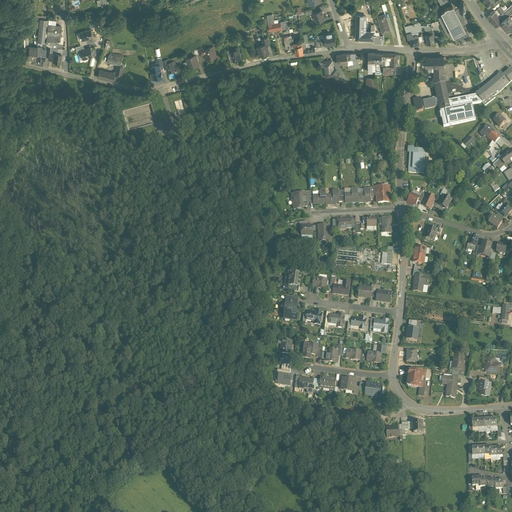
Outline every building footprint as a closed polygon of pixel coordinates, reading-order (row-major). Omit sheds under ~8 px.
[(461,9),(458,4),(456,0),(450,0),(452,5),(452,6),(449,7),(445,9),(445,10),(441,12),(443,15),(438,17),(446,32),(450,30),(453,36),(458,34),(459,36),(462,34),(461,32),(465,30),(462,24),(467,21),(461,9)] [(511,4),(504,11),(501,6),(494,11),(498,16),(501,13),(505,18),(509,16),(508,15),(511,12),(511,4)] [(322,9),(313,12),(316,21),(324,19),(322,9)] [(501,13),(498,16),(494,11),(491,13),(489,15),(488,14),(487,16),(486,16),(490,21),(494,27),(499,23),(505,18),(501,13)] [(385,13),(381,15),(382,17),(378,18),(382,31),(390,29),(385,13)] [(366,15),(356,15),(356,26),(363,26),(364,26),(364,20),(366,20),(366,15)] [(511,26),(511,19),(509,16),(505,18),(499,23),(506,32),(511,26)] [(47,20),(40,19),(38,41),(42,42),(44,42),(47,20)] [(280,21),(280,22),(281,28),(289,27),(288,20),(280,21)] [(433,26),(424,28),(425,34),(433,33),(441,30),(437,20),(432,22),(433,26)] [(420,23),(405,27),(406,34),(417,31),(422,30),(420,23)] [(55,25),(48,24),(47,35),(59,36),(60,26),(55,25)] [(370,31),(363,31),(363,26),(356,26),(356,38),(373,39),(373,34),(374,31),(370,31)] [(91,30),(80,33),(82,41),(86,40),(92,38),(93,38),(91,30)] [(331,33),(327,34),(324,35),(324,38),(325,45),(329,45),(332,45),(332,44),(335,44),(334,33),(331,34),(331,33)] [(433,33),(425,34),(427,43),(434,42),(433,33)] [(59,36),(47,35),(46,42),(50,43),(59,44),(59,43),(59,36)] [(294,42),(293,36),(290,35),(284,36),(286,47),(291,47),(295,46),(302,45),(302,41),(294,42)] [(418,37),(410,38),(411,45),(419,43),(419,40),(421,40),(420,36),(418,37)] [(42,42),(38,41),(36,50),(45,52),(46,49),(41,48),(42,42)] [(263,44),(257,46),(260,54),(269,51),(266,44),(266,43),(263,44)] [(302,45),(295,46),(296,54),(303,53),(303,49),(302,45)] [(37,47),(29,46),(27,57),(35,58),(36,50),(37,47)] [(62,48),(50,46),(48,59),(52,59),(52,60),(60,61),(60,59),(63,59),(64,53),(61,53),(62,48)] [(205,49),(204,46),(197,48),(200,56),(205,54),(204,50),(205,49)] [(84,49),(81,50),(81,51),(83,59),(93,56),(91,47),(84,49)] [(205,49),(204,50),(205,54),(207,59),(216,56),(213,47),(205,49)] [(238,49),(230,51),(231,53),(233,60),(241,58),(238,49)] [(36,50),(35,58),(43,60),(44,60),(45,52),(36,50)] [(397,53),(382,52),(382,61),(382,62),(382,66),(383,66),(386,66),(386,59),(391,59),(391,62),(394,62),(395,62),(397,62),(397,57),(399,57),(399,54),(397,54),(397,53)] [(345,53),(336,54),(337,64),(343,63),(343,65),(348,64),(347,62),(348,62),(348,60),(347,54),(346,54),(345,54),(345,53)] [(110,55),(108,54),(107,62),(121,65),(122,58),(115,56),(110,55)] [(195,55),(186,58),(190,68),(199,65),(195,55)] [(435,63),(435,56),(425,56),(425,66),(434,66),(434,68),(434,63),(435,63)] [(444,56),(435,56),(435,63),(434,63),(434,68),(434,79),(444,79),(444,56)] [(167,63),(165,63),(166,64),(166,65),(168,72),(176,69),(173,60),(167,63)] [(332,60),(324,61),(326,76),(337,74),(336,69),(333,69),(332,60)] [(158,65),(152,66),(153,74),(154,78),(162,77),(160,69),(159,65),(158,65)] [(386,66),(383,66),(383,74),(389,74),(396,73),(396,66),(391,66),(386,66)] [(511,71),(510,69),(500,78),(498,75),(492,82),(500,92),(511,81),(511,71)] [(114,73),(111,72),(110,73),(99,70),(98,77),(117,82),(119,74),(116,73),(116,72),(114,71),(114,73)] [(450,109),(449,102),(444,83),(444,79),(434,79),(432,79),(433,86),(434,86),(437,97),(437,99),(439,106),(440,112),(450,109)] [(492,82),(475,95),(476,95),(482,103),(492,95),(494,97),(500,92),(492,82)] [(449,102),(450,109),(472,105),(482,103),(476,95),(449,102)] [(492,95),(482,103),(485,106),(495,98),(494,97),(492,95)] [(437,97),(420,101),(423,110),(425,110),(423,103),(437,99),(437,97)] [(182,99),(174,102),(177,113),(174,114),(175,119),(187,115),(182,99)] [(420,99),(413,101),(415,113),(423,111),(420,101),(420,99)] [(437,99),(423,103),(425,110),(436,107),(439,106),(437,99)] [(150,104),(122,112),(128,132),(131,131),(132,133),(136,131),(136,129),(153,124),(153,126),(157,125),(150,104)] [(450,109),(440,112),(443,127),(475,120),(472,105),(450,109)] [(499,114),(493,120),(499,128),(506,122),(499,114)] [(493,132),(487,126),(483,130),(486,134),(488,136),(493,132)] [(493,132),(490,136),(492,138),(491,139),(492,140),(495,143),(499,138),(493,132)] [(469,137),(465,141),(468,145),(466,147),(467,148),(473,141),(469,137)] [(414,147),(408,147),(408,153),(409,153),(413,153),(413,154),(423,155),(425,155),(425,152),(416,151),(416,149),(414,149),(414,147)] [(423,155),(413,154),(413,153),(409,153),(408,172),(424,173),(424,170),(422,170),(423,155)] [(500,160),(502,162),(504,165),(510,160),(505,155),(500,160)] [(494,165),(493,166),(494,168),(495,168),(502,162),(500,160),(500,159),(498,161),(494,165)] [(383,187),(381,187),(380,188),(380,190),(377,190),(377,196),(377,203),(389,202),(389,196),(389,188),(388,187),(384,187),(383,187)] [(357,189),(351,189),(351,194),(344,194),(345,202),(345,203),(358,202),(357,195),(358,194),(357,189)] [(370,189),(364,189),(364,194),(358,194),(357,195),(358,202),(358,203),(371,203),(371,197),(370,189)] [(325,191),(319,191),(320,196),(313,196),(313,205),(326,204),(325,192),(325,191)] [(338,191),(325,192),(326,204),(326,205),(339,205),(338,191)] [(306,194),(299,194),(299,195),(292,196),(292,202),(294,202),(294,210),(297,210),(299,209),(298,208),(307,208),(306,200),(306,194)] [(419,198),(411,194),(407,202),(415,205),(417,201),(419,198)] [(434,200),(426,196),(426,198),(422,206),(425,208),(428,209),(430,210),(434,200),(435,200),(434,200)] [(447,199),(443,197),(439,205),(446,209),(451,200),(448,198),(447,199)] [(504,205),(499,212),(506,217),(511,211),(504,205)] [(495,217),(493,216),(488,223),(497,229),(502,222),(495,217)] [(391,218),(382,218),(382,219),(383,225),(382,225),(382,233),(392,233),(391,218)] [(376,219),(367,219),(367,223),(367,227),(376,227),(376,219)] [(353,220),(337,221),(337,228),(346,227),(346,229),(353,228),(353,225),(353,220)] [(329,226),(319,226),(318,239),(322,239),(323,241),(329,241),(329,237),(329,226)] [(306,227),(301,227),(301,236),(312,236),(312,227),(306,227)] [(431,231),(428,230),(426,238),(434,241),(437,233),(431,231)] [(478,238),(470,236),(468,245),(475,247),(475,246),(478,238)] [(481,248),(480,252),(485,253),(484,255),(488,256),(489,253),(491,244),(483,242),(481,248)] [(506,246),(498,244),(496,252),(505,254),(507,246),(506,246)] [(420,247),(415,247),(415,251),(416,252),(415,255),(425,256),(426,248),(424,248),(424,247),(421,247),(420,247)] [(416,252),(415,251),(413,262),(418,263),(418,264),(421,264),(422,264),(423,264),(425,256),(415,255),(416,252)] [(301,274),(290,273),(290,275),(289,284),(288,287),(299,288),(301,274)] [(419,277),(416,277),(415,282),(414,282),(413,291),(422,293),(423,284),(428,285),(429,277),(419,276),(419,277)] [(318,279),(313,278),(312,287),(317,288),(317,289),(325,290),(326,290),(326,286),(327,280),(318,278),(318,279)] [(343,287),(334,286),(334,287),(333,293),(333,294),(348,296),(349,283),(343,282),(343,287)] [(371,289),(360,287),(358,297),(370,299),(371,293),(372,289),(371,289)] [(378,291),(377,294),(376,301),(379,300),(380,302),(390,303),(391,295),(388,295),(388,293),(378,291)] [(297,304),(286,303),(284,319),(290,320),(290,321),(296,322),(298,312),(295,312),(296,305),(297,305),(297,304)] [(316,311),(316,313),(307,312),(306,321),(315,322),(314,325),(320,326),(320,323),(321,323),(322,314),(321,314),(321,312),(316,311)] [(330,315),(329,320),(329,324),(337,325),(337,328),(343,328),(343,326),(344,317),(344,315),(338,314),(338,316),(330,315)] [(366,318),(361,317),(360,319),(352,318),(351,323),(351,326),(359,328),(359,330),(364,331),(365,328),(366,320),(366,318)] [(388,321),(383,320),(383,322),(374,321),(374,325),(373,329),(382,330),(381,333),(387,334),(387,331),(389,323),(388,323),(388,321)] [(408,328),(406,341),(417,342),(418,338),(419,338),(421,329),(417,329),(408,328)] [(292,343),(282,342),(280,355),(291,357),(292,343)] [(318,346),(309,345),(304,345),(302,359),(308,360),(310,360),(311,355),(317,356),(317,352),(318,346)] [(378,347),(377,353),(381,354),(384,355),(385,348),(378,347)] [(329,354),(325,354),(324,362),(337,364),(338,356),(337,356),(338,351),(337,351),(330,350),(329,354)] [(352,351),(347,350),(346,359),(351,359),(350,360),(360,362),(360,357),(361,351),(352,350),(352,351)] [(417,351),(406,351),(406,362),(417,362),(417,351)] [(377,353),(372,353),(368,353),(366,362),(371,362),(371,363),(380,364),(381,360),(381,354),(377,353)] [(463,357),(454,355),(453,363),(450,363),(449,369),(453,369),(459,370),(462,370),(463,357)] [(493,360),(487,359),(487,364),(486,364),(485,373),(498,374),(499,366),(493,365),(493,360)] [(424,373),(409,371),(408,379),(421,380),(421,378),(423,378),(424,373)] [(451,378),(443,377),(442,385),(448,386),(447,393),(446,393),(446,398),(449,398),(450,399),(450,398),(455,399),(456,390),(458,379),(457,379),(451,378)] [(289,379),(279,378),(277,387),(290,388),(291,379),(289,379)] [(336,380),(320,378),(320,381),(319,387),(319,388),(330,389),(330,390),(334,391),(335,388),(336,380)] [(421,380),(408,379),(407,384),(408,385),(410,387),(411,387),(419,388),(422,389),(422,388),(423,383),(421,383),(421,380)] [(309,381),(300,380),(299,390),(307,392),(308,391),(312,392),(314,383),(313,383),(309,382),(309,381)] [(356,381),(342,380),(341,390),(354,392),(355,388),(356,381)] [(484,383),(478,383),(478,388),(481,388),(480,396),(489,397),(491,384),(484,383)] [(381,386),(366,384),(366,385),(365,394),(365,395),(380,397),(381,386)] [(422,423),(413,423),(413,431),(413,434),(423,433),(422,423)] [(398,429),(386,430),(387,439),(398,439),(398,432),(398,429)] [(479,478),(472,479),(471,479),(472,486),(472,487),(476,487),(476,485),(480,485),(479,480),(479,478)] [(487,479),(479,480),(480,485),(480,486),(480,488),(487,487),(487,481),(487,479)] [(494,480),(487,481),(487,487),(487,489),(488,489),(495,488),(495,482),(495,480),(494,480)] [(502,482),(495,482),(495,488),(495,490),(502,490),(503,490),(503,489),(502,481),(502,482)]
